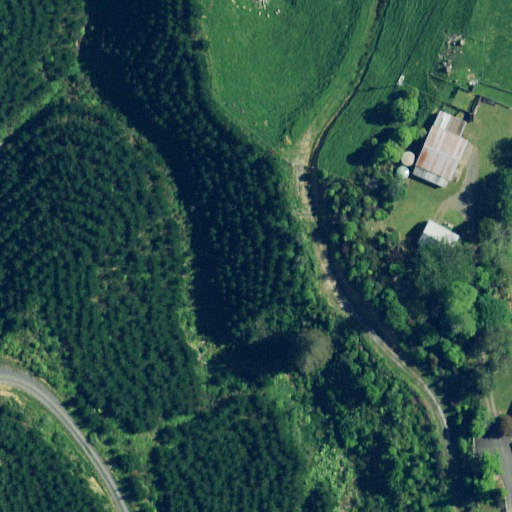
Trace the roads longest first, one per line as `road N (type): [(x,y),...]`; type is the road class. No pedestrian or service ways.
road 1 (track): [(0,380),(44,375),(84,408),(141,490),(147,511)]
road 2 (track): [(511,435),(457,252)]
